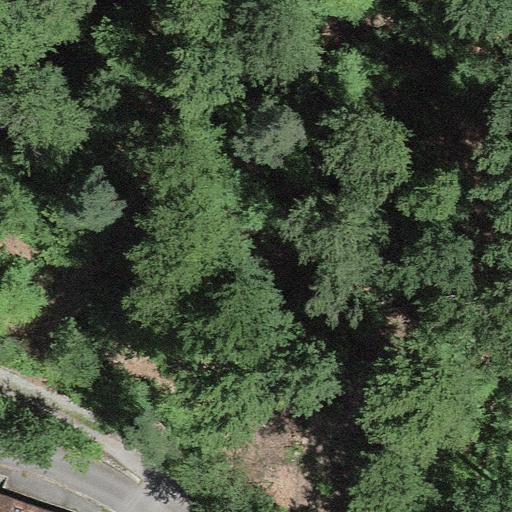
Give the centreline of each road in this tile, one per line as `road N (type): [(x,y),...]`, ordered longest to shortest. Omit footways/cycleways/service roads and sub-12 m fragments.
road 1 (track): [(145,504),(119,446),(0,385)]
road 2 (residential): [(0,444),(154,511)]
